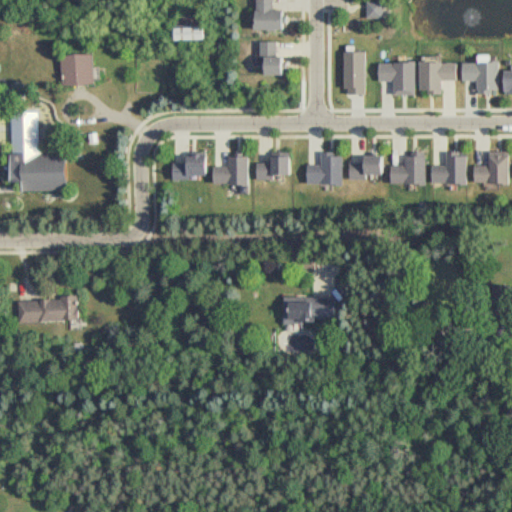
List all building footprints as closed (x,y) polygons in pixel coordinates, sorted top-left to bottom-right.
[(277,0),(259,0),(258,28),(288,29),(288,9),(277,9),(277,0)] [(383,2),(367,2),(367,18),(383,18),(383,2)] [(174,41),(203,41),(203,14),(174,14),(174,41)] [(288,77),(289,56),(282,56),(283,37),(265,36),(264,62),(271,62),(270,77),(288,77)] [(372,93),(371,47),(351,47),(351,93),(372,93)] [(100,84),(99,52),(69,53),(70,85),(100,84)] [(385,57),(419,56),(420,99),(399,99),(399,79),(385,79),(385,57)] [(462,57),(424,58),(425,92),(445,92),(444,80),(462,79),(462,57)] [(469,61),(469,80),(485,81),(484,95),(502,95),(502,61),(469,61)] [(511,68),(504,68),(503,93),(511,92),(511,68)] [(44,111),(18,111),(17,178),(30,179),(29,191),(74,192),(75,155),(43,154),(44,111)] [(313,163),(313,185),(346,185),(346,149),(327,148),(327,163),(313,163)] [(472,148),(472,188),(439,188),(439,166),(449,166),(449,148),(472,148)] [(213,149),(191,149),(191,160),(179,160),(179,179),(212,180),(213,149)] [(262,161),(276,161),(277,149),(295,149),(295,177),(262,177),(262,161)] [(511,149),(511,186),(481,188),(480,165),(493,165),(492,149),(511,149)] [(409,164),(409,150),(434,150),(433,181),(397,181),(397,164),(409,164)] [(370,160),(370,151),(387,151),(388,177),(357,178),(356,160),(370,160)] [(254,152),(253,186),(220,185),(220,165),(236,165),(237,152),(254,152)] [(511,287),(491,286),(487,339),(511,340),(511,287)] [(25,299),(25,324),(84,325),(85,292),(66,291),(66,299),(25,299)] [(339,295),(289,293),(287,323),(338,325),(339,295)]
